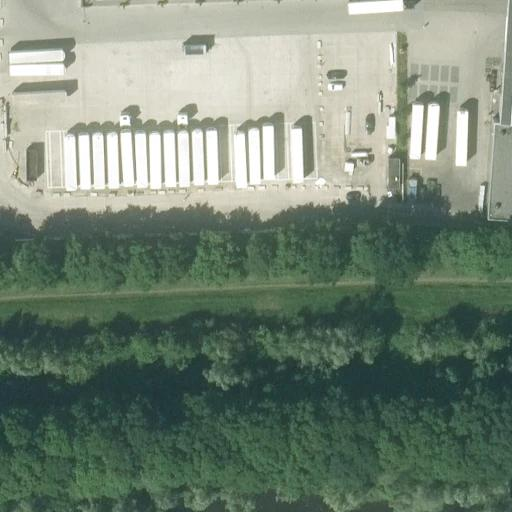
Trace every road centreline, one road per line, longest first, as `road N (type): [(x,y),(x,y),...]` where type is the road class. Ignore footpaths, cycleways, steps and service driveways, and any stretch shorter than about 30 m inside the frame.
road 1 (unknown): [(60,222),(451,214),(474,189),(477,73)]
road 2 (unknown): [(50,56),(60,222)]
road 3 (unknown): [(50,56),(91,43),(156,0)]
